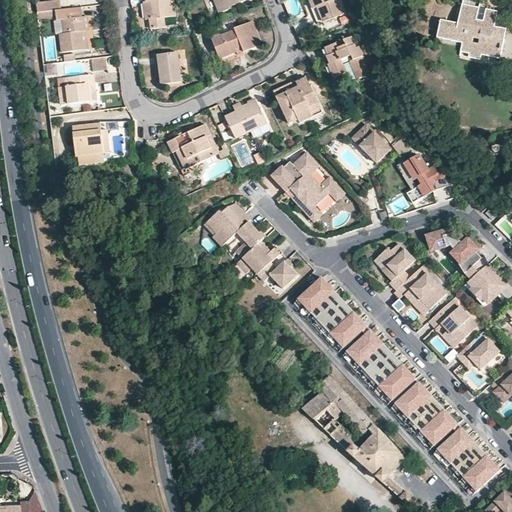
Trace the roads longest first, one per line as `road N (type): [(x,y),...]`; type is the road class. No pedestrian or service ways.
road 1 (residential): [(23,0),(41,164),(116,349),(151,392),(173,511)]
road 2 (primary): [(108,511),(34,282),(0,56)]
road 3 (residential): [(273,0),(287,37),(281,61),(164,115),(140,107),(132,92),(120,0)]
road 4 (primary): [(0,232),(43,401),(82,511)]
road 5 (residential): [(333,259),(511,456)]
road 6 (residential): [(333,259),(341,248),(460,212),(511,255)]
road 7 (residential): [(0,346),(35,461)]
